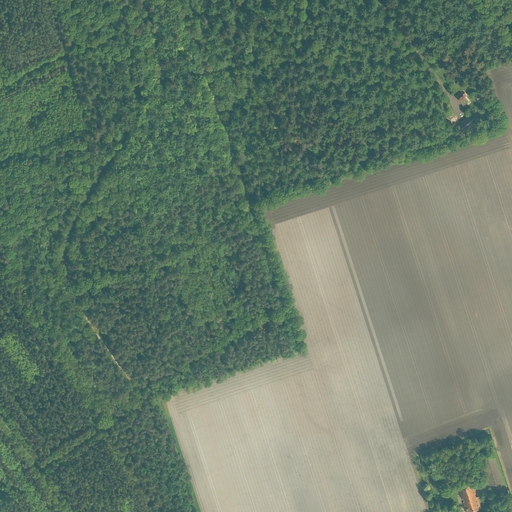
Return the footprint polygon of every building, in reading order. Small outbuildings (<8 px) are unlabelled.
[(462,92),(456,96),(460,101),(463,106),(468,102),(465,98),(466,97),(465,97),(467,95),(465,92),(463,94),(462,92)] [(479,97),(470,104),(472,106),(479,101),(478,100),(480,99),(479,97)] [(473,113),(462,121),(467,127),(478,119),(473,113)] [(493,496),(506,492),(493,452),(480,456),(493,496)] [(473,482),(458,487),(466,511),(467,511),(481,507),(477,496),(476,497),(475,493),(477,492),(473,482)]
